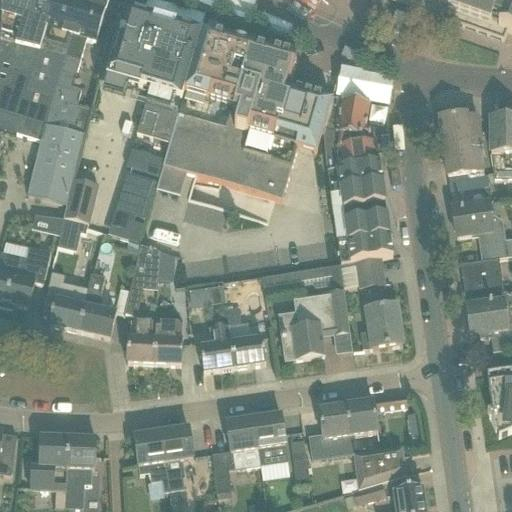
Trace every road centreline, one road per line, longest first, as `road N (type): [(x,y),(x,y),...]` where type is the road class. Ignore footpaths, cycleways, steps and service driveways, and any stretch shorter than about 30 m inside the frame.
road 1 (unclassified): [(0,419),(112,424),(440,376)]
road 2 (unclassified): [(440,376),(406,138),(416,72)]
road 3 (unknown): [(196,191),(265,213),(297,204),(350,44)]
road 4 (unknown): [(143,0),(123,62),(99,228)]
road 5 (unclassified): [(416,72),(239,0)]
road 6 (unclassified): [(458,501),(440,376)]
